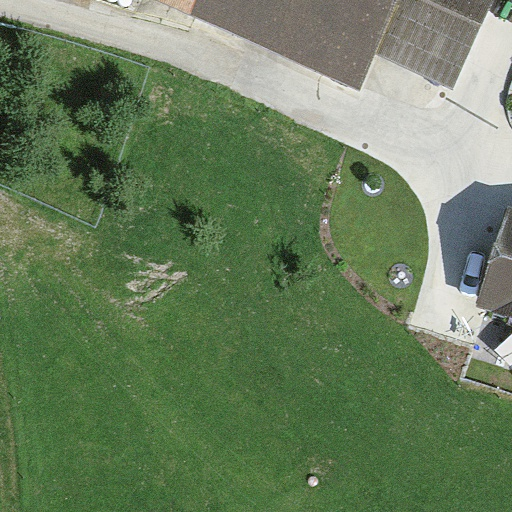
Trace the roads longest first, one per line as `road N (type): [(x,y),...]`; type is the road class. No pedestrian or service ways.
road 1 (residential): [(0,7),(102,29),(276,89),(466,168)]
road 2 (track): [(466,168),(511,39)]
